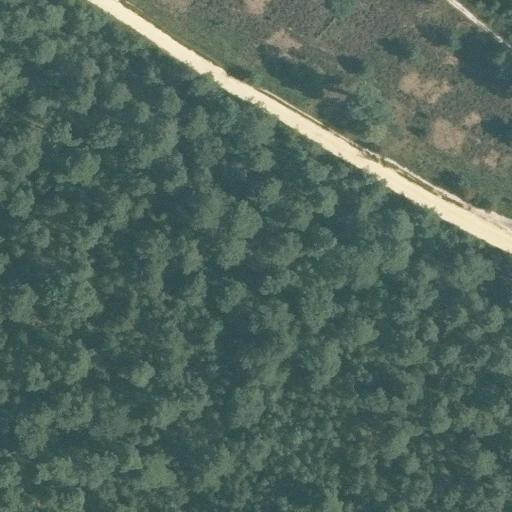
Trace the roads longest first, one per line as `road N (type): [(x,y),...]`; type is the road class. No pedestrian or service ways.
road 1 (track): [(101,0),(408,194),(511,245)]
road 2 (unknown): [(511,226),(376,163),(113,0)]
